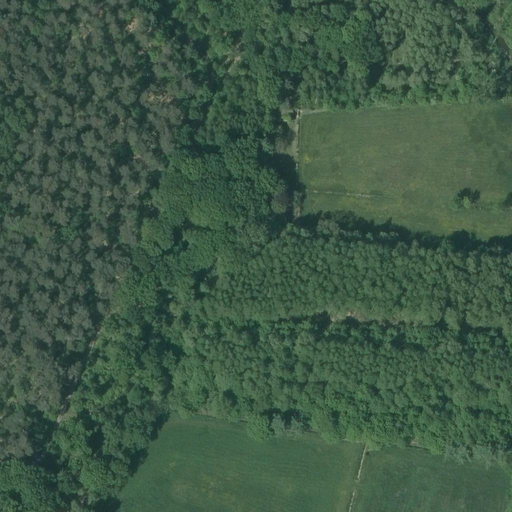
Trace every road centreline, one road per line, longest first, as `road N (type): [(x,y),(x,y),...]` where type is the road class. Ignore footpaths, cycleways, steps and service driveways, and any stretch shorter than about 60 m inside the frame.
road 1 (track): [(136,257),(43,457),(0,469)]
road 2 (track): [(13,0),(212,87)]
road 3 (track): [(212,87),(136,257)]
road 4 (track): [(0,212),(136,257)]
